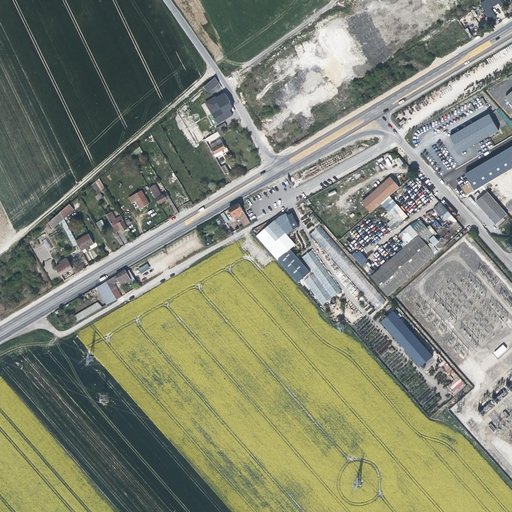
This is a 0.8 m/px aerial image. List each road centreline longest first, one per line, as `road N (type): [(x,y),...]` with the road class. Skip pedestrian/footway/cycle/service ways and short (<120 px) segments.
road 1 (unclassified): [(37,317),(64,334),(400,140)]
road 2 (unclassified): [(230,85),(262,147),(263,166),(0,326)]
road 3 (primary): [(315,118),(279,163),(0,329)]
road 4 (primary): [(37,317),(331,135)]
road 5 (track): [(225,58),(0,258)]
road 6 (track): [(424,419),(245,230)]
road 7 (tertiary): [(505,261),(400,140)]
road 8 (primary): [(376,110),(395,92),(511,32)]
road 9 (primary): [(511,24),(407,79),(369,85)]
